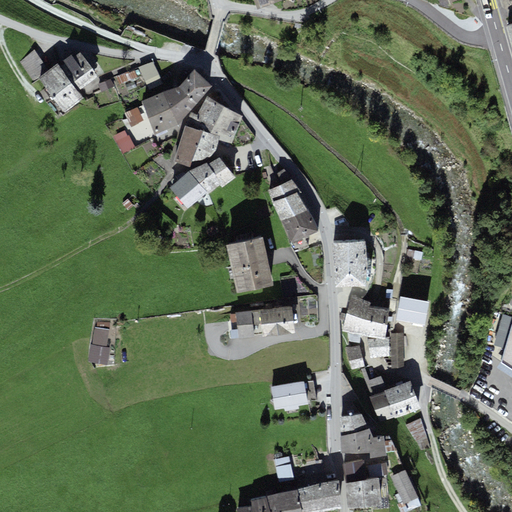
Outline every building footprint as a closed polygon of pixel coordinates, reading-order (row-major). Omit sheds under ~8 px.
[(253,0),(257,9),(282,0),(253,0)] [(38,78),(49,70),(35,49),(20,62),(34,83),(39,80),(38,78)] [(71,54),(58,64),(78,92),(99,76),(80,51),(73,57),(71,54)] [(153,62),(139,67),(150,90),(163,83),(153,62)] [(78,92),(58,64),(49,70),(38,78),(39,80),(63,113),(83,98),(78,92)] [(134,69),(116,76),(119,84),(137,77),(134,69)] [(212,86),(194,69),(180,87),(198,103),(212,86)] [(111,78),(97,84),(101,92),(114,86),(111,78)] [(180,87),(163,92),(171,109),(178,124),(198,103),(180,87)] [(148,119),(171,109),(163,92),(142,101),(148,119)] [(191,112),(184,126),(210,134),(224,106),(208,97),(198,114),(191,112)] [(116,117),(124,114),(121,107),(119,108),(118,106),(113,108),(116,117)] [(243,116),(224,106),(210,134),(219,137),(218,140),(231,143),(243,116)] [(144,120),(137,107),(125,113),(132,127),(144,120)] [(171,109),(148,119),(155,135),(178,124),(171,109)] [(210,134),(184,126),(175,161),(190,166),(192,161),(211,158),(218,140),(219,137),(210,134)] [(124,130),(113,136),(122,154),(136,147),(130,135),(127,136),(124,130)] [(236,178),(219,156),(209,164),(217,176),(215,178),(220,185),(223,188),(236,178)] [(207,162),(188,171),(207,193),(209,194),(220,185),(215,178),(217,176),(209,164),(207,162)] [(292,180),(283,169),(278,173),(282,184),(292,180)] [(207,193),(188,171),(170,188),(189,209),(207,193)] [(268,191),(273,203),(291,243),(319,233),(316,222),(297,192),(300,190),(292,180),(282,184),(268,191)] [(263,237),(227,245),(237,292),(273,285),(263,237)] [(365,242),(332,243),(335,288),(366,286),(368,267),(365,242)] [(370,303),(351,295),(342,331),(364,334),(385,337),(389,309),(373,307),(369,306),(370,303)] [(429,301),(400,296),(396,320),(425,325),(429,301)] [(292,306),(282,307),(285,335),(294,334),(292,306)] [(285,335),(282,307),(270,309),(273,336),(285,335)] [(273,336),(270,309),(260,310),(260,312),(262,334),(263,337),(273,336)] [(251,310),(235,312),(236,314),(237,322),(239,338),(239,339),(254,337),(254,335),(262,334),(260,312),(251,313),(251,310)] [(230,339),(239,338),(237,322),(231,323),(228,323),(230,339)] [(109,331),(96,329),(90,360),(107,363),(110,348),(106,347),(109,331)] [(391,337),(368,340),(371,358),(391,356),(392,368),(404,366),(404,332),(390,333),(391,337)] [(365,366),(359,345),(346,348),(352,370),(365,366)] [(384,391),(388,389),(382,376),(366,382),(372,395),(384,391)] [(304,381),(270,387),(275,409),(284,408),(285,411),(299,409),(298,405),(308,403),(308,402),(304,383),(304,381)] [(313,381),(304,383),(308,402),(317,401),(313,381)] [(388,389),(384,391),(395,418),(421,408),(411,381),(388,389)] [(395,418),(384,391),(372,395),(370,396),(380,424),(395,418)] [(340,417),(342,436),(368,429),(362,413),(340,417)] [(421,418),(409,423),(411,434),(418,444),(421,450),(429,446),(421,418)] [(342,436),(339,437),(341,453),(358,454),(370,452),(370,458),(386,456),(384,436),(374,438),(369,428),(368,429),(342,436)] [(294,479),(289,456),(274,459),(280,482),(294,479)] [(363,460),(343,464),(346,483),(366,480),(363,460)] [(418,498),(405,470),(391,477),(404,504),(418,498)] [(345,483),(347,508),(381,506),(379,477),(366,480),(346,483),(345,483)] [(319,483),(299,489),(302,511),(311,511),(342,507),(338,480),(319,483)] [(302,511),(299,489),(266,496),(271,511),(302,511)] [(271,511),(266,496),(251,500),(253,506),(236,508),(237,511),(271,511)]
